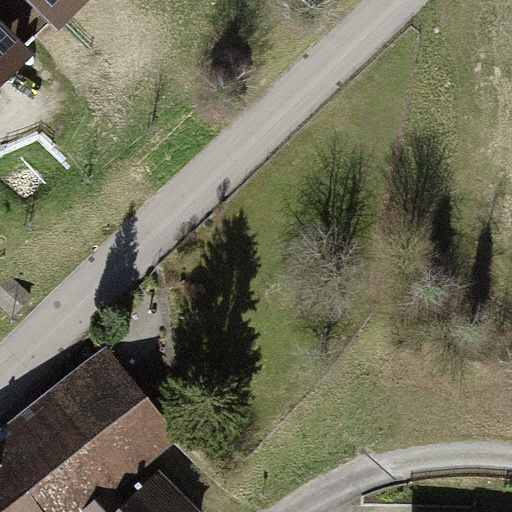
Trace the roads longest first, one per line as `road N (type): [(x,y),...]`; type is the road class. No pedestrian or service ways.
road 1 (residential): [(394,0),(0,384)]
road 2 (residential): [(294,511),(381,469),(439,456),(511,456)]
